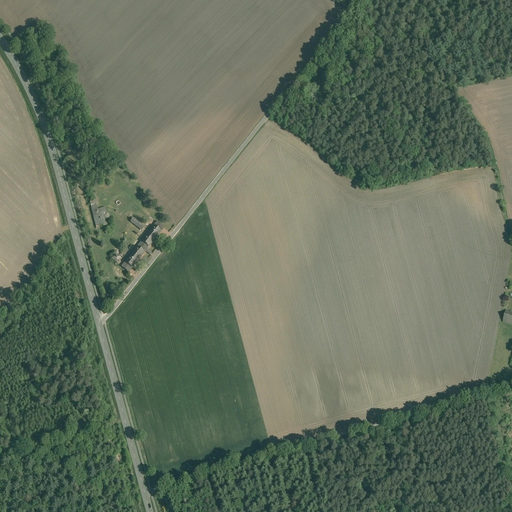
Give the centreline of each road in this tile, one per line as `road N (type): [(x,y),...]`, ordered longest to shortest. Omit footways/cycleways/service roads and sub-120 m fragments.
road 1 (unclassified): [(99,319),(360,0)]
road 2 (unclassified): [(145,491),(511,385)]
road 3 (secondary): [(0,32),(45,121),(99,319)]
road 4 (track): [(359,2),(435,61),(479,115),(511,224)]
road 5 (secondary): [(99,319),(145,491)]
